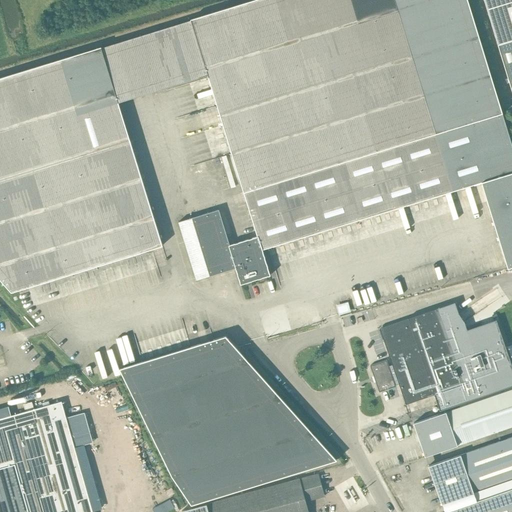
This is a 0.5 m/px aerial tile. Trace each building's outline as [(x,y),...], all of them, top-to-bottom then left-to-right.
[(101,47),(0,77),(0,279),(11,292),(162,245),(118,102),(207,75),(257,236),(229,245),(218,209),(178,222),(196,280),(235,268),(240,284),(270,275),(262,249),(481,182),(507,268),(511,266),(511,145),(502,113),(467,0),(252,0),(190,19),(191,20),(101,47)] [(511,0),(483,0),(487,10),(511,1),(511,0)] [(511,39),(497,44),(511,91),(511,39)] [(457,313),(453,302),(379,328),(392,365),(389,366),(386,359),(370,365),(379,392),(396,386),(395,385),(398,384),(405,404),(434,394),(440,411),(511,385),(511,369),(495,321),(466,331),(463,323),(457,313)] [(225,336),(119,368),(171,475),(191,505),(336,460),(225,336)] [(511,388),(413,423),(425,457),(511,426),(511,436),(428,466),(441,504),(511,479),(511,388)] [(0,511),(90,511),(92,511),(61,401),(0,418),(0,511)] [(206,503),(182,510),(182,511),(308,511),(305,501),(324,496),(318,474),(299,479),(299,478),(206,503)] [(511,511),(511,479),(441,504),(443,511),(511,511)] [(166,511),(174,508),(170,499),(152,509),(153,511),(166,511)]
